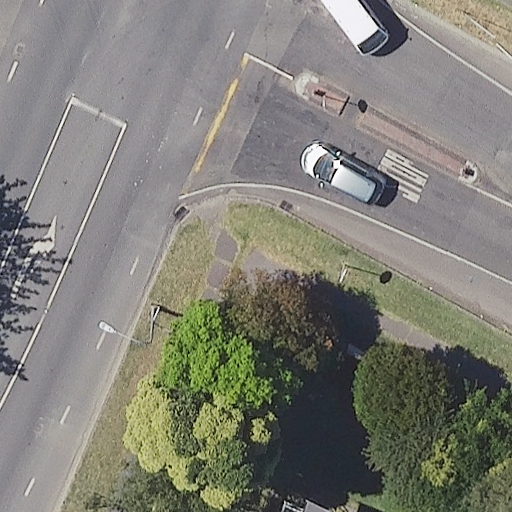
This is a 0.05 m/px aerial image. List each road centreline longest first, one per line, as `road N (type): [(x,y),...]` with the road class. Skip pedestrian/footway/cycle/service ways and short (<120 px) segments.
road 1 (tertiary): [(511,202),(140,5)]
road 2 (secondary): [(0,343),(140,5)]
